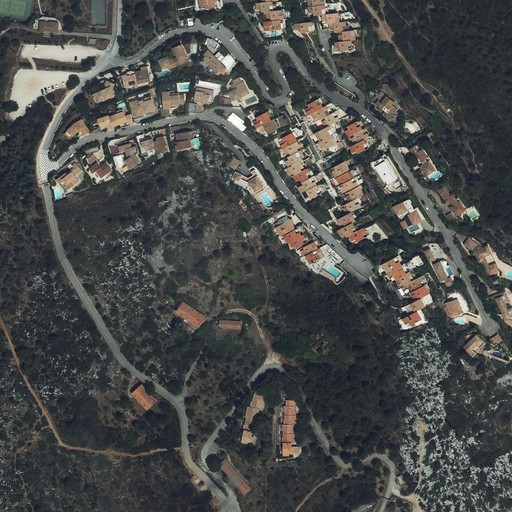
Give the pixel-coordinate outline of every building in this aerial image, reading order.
[(268,0),(259,0),(253,1),(253,7),(257,6),(257,10),(266,9),(270,9),(268,0)] [(319,13),(323,13),(321,3),(306,5),(306,11),(310,11),(310,14),(319,13)] [(267,12),(263,13),(264,19),(277,18),(280,17),(279,8),(270,9),(266,9),(267,12)] [(325,22),(337,21),(335,11),(323,13),(319,13),(320,19),(324,19),(324,22),(325,22)] [(277,18),(264,19),(261,19),(262,26),(265,25),(266,28),(278,27),(277,18)] [(308,20),(292,22),(293,28),(297,28),(297,31),(309,29),(308,20)] [(330,28),(331,31),(338,30),(342,30),(341,20),(337,21),(325,22),(326,28),(330,28)] [(58,31),(59,22),(40,21),(39,31),(58,31)] [(342,30),(338,30),(338,33),(335,34),(336,40),(347,39),(351,38),(350,29),(342,30)] [(347,39),(336,40),(331,41),(332,47),(336,46),(336,50),(348,48),(347,39)] [(170,48),(174,57),(176,61),(180,60),(185,58),(179,45),(170,48)] [(157,47),(152,51),(155,56),(161,51),(157,47)] [(214,58),(211,55),(205,49),(200,54),(201,56),(200,58),(201,59),(201,60),(207,65),(214,58)] [(164,67),(169,65),(166,61),(164,56),(156,60),(160,69),(164,67)] [(223,66),(217,60),(214,58),(207,65),(212,71),(213,70),(215,71),(216,70),(218,72),(223,66)] [(132,71),(132,72),(135,83),(148,80),(144,68),(138,70),(132,71)] [(122,87),(135,83),(132,72),(125,74),(118,76),(119,79),(120,79),(122,87)] [(243,90),(238,81),(235,76),(229,80),(231,83),(227,85),(229,89),(225,91),(230,100),(233,98),(233,99),(239,96),(239,95),(237,93),(243,90)] [(351,93),(324,78),(321,83),(325,86),(348,99),(351,93)] [(100,91),(92,95),(96,102),(112,95),(110,90),(113,83),(105,80),(103,84),(105,85),(103,89),(100,90),(100,91)] [(191,101),(188,101),(186,110),(194,111),(196,102),(199,103),(200,99),(211,101),(212,93),(204,92),(204,89),(194,87),(191,101)] [(182,102),(182,94),(177,95),(169,95),(169,93),(169,91),(160,92),(162,108),(168,108),(168,106),(171,105),(171,102),(177,102),(182,102)] [(306,110),(318,104),(313,95),(303,101),(304,104),(300,106),(304,112),(306,110)] [(142,113),(150,110),(153,109),(149,96),(129,103),(133,118),(142,115),(142,114),(142,113)] [(373,103),(379,108),(382,105),(385,108),(382,110),(379,114),(387,121),(390,117),(388,115),(391,112),(390,112),(393,107),(389,104),(391,101),(384,96),(379,101),(376,99),(373,103)] [(320,114),(326,111),(320,103),(318,104),(306,110),(310,116),(313,114),(315,117),(320,114)] [(256,124),(267,117),(263,109),(252,115),(254,118),(250,120),(253,126),(256,124)] [(321,117),(318,119),(321,125),(326,122),(335,117),(330,109),(326,111),(320,114),(321,117)] [(125,117),(122,110),(115,112),(108,115),(112,124),(113,126),(126,120),(128,124),(132,122),(130,115),(125,117)] [(241,121),(229,112),(224,119),(239,131),(243,126),(239,123),(241,121)] [(103,125),(106,124),(106,126),(112,124),(108,115),(108,114),(96,119),(99,127),(103,125)] [(267,117),(256,124),(259,130),(263,128),(264,130),(274,125),(270,116),(267,117)] [(65,129),(71,135),(78,128),(82,133),(88,130),(81,117),(73,122),(65,129)] [(349,131),(358,126),(353,118),(342,124),(344,127),(340,129),(343,134),(349,131)] [(314,136),(317,134),(319,137),(328,132),(330,131),(326,122),(321,125),(311,130),(314,136)] [(177,125),(169,126),(171,134),(174,133),(175,141),(187,139),(186,135),(188,135),(187,130),(178,132),(177,125)] [(350,134),(347,136),(350,142),(360,137),(364,134),(359,126),(358,126),(349,131),(350,134)] [(166,134),(164,127),(157,129),(158,136),(163,135),(166,134)] [(71,135),(65,129),(62,132),(68,138),(71,135)] [(278,147),(292,139),(288,131),(278,137),(279,140),(275,142),(278,147)] [(142,132),(134,134),(136,141),(139,140),(139,138),(143,137),(142,132)] [(328,132),(319,137),(314,140),(317,145),(320,143),(322,146),(333,140),(328,132)] [(166,150),(163,137),(156,139),(152,140),(151,137),(143,139),(139,140),(141,146),(143,145),(146,155),(166,150)] [(352,149),(354,152),(367,145),(364,140),(362,141),(360,137),(350,142),(345,145),(348,150),(352,149)] [(187,139),(175,141),(176,143),(174,144),(175,150),(187,147),(186,144),(188,143),(187,139)] [(297,148),(292,139),(278,147),(281,153),(285,151),(286,154),(294,150),(297,148)] [(422,162),(418,164),(423,171),(429,167),(427,165),(430,163),(427,158),(425,159),(423,156),(426,153),(420,145),(416,148),(412,142),(406,147),(410,153),(414,151),(422,162)] [(127,164),(131,168),(139,162),(138,160),(133,154),(133,153),(135,152),(134,147),(131,148),(129,143),(118,146),(120,151),(125,150),(127,157),(127,158),(125,160),(127,164)] [(111,153),(118,152),(118,144),(110,144),(111,153)] [(285,158),(281,160),(285,166),(297,159),(299,158),(294,150),(286,154),(284,155),(285,158)] [(116,166),(124,165),(122,154),(115,155),(116,166)] [(377,154),(370,158),(386,183),(393,178),(390,175),(393,174),(382,156),(379,158),(377,154)] [(93,161),(95,160),(92,156),(85,161),(88,165),(85,166),(89,171),(91,170),(96,177),(107,170),(102,162),(96,166),(93,161)] [(235,170),(241,161),(234,156),(228,165),(235,170)] [(286,173),(290,171),(291,173),(302,168),(297,159),(285,166),(283,167),(286,173)] [(331,175),(345,167),(341,159),(330,164),(332,167),(328,169),(331,175)] [(61,186),(64,190),(76,182),(72,175),(78,170),(71,160),(64,165),(69,172),(64,175),(63,174),(54,180),(56,184),(58,183),(61,187),(61,186)] [(429,167),(423,171),(424,173),(433,167),(430,163),(427,165),(429,167)] [(254,189),(259,185),(260,184),(253,174),(255,173),(252,167),(248,169),(250,172),(245,176),(233,169),(227,178),(243,187),(244,187),(251,193),(255,191),(254,189)] [(293,180),(296,178),(298,181),(308,175),(303,167),(302,168),(291,173),(289,174),(293,180)] [(339,182),(350,176),(346,168),(332,176),(335,181),(338,180),(339,182)] [(422,174),(418,168),(413,171),(417,178),(422,174)] [(299,192),(313,184),(308,175),(298,181),(299,184),(294,186),(297,192),(299,192)] [(350,176),(339,182),(340,183),(337,185),(340,190),(354,183),(350,176)] [(307,198),(317,192),(313,184),(299,192),(302,198),(306,195),(307,198)] [(345,200),(353,196),(359,192),(355,184),(344,190),(346,193),(342,195),(345,200)] [(444,196),(450,204),(449,205),(450,208),(448,209),(453,215),(459,211),(456,206),(460,204),(456,199),(455,201),(452,197),(449,193),(447,194),(441,185),(435,189),(441,198),(444,196)] [(463,208),(455,195),(452,197),(455,201),(456,199),(460,204),(456,206),(459,211),(462,209),(463,208)] [(343,205),(340,207),(343,213),(347,211),(357,205),(353,196),(345,200),(342,202),(343,205)] [(410,198),(393,205),(398,218),(407,214),(409,218),(400,222),(403,230),(407,229),(409,234),(414,232),(415,234),(423,231),(419,223),(424,221),(418,207),(414,208),(410,198)] [(336,224),(339,222),(341,225),(348,221),(352,219),(347,211),(343,213),(333,218),(336,224)] [(448,212),(442,216),(447,222),(452,218),(448,212)] [(292,213),(287,217),(299,230),(304,225),(292,213)] [(286,219),(275,225),(277,227),(273,229),(277,235),(291,227),(286,219)] [(340,233),(342,235),(345,234),(353,229),(348,221),(341,225),(334,229),(337,234),(340,233)] [(353,229),(345,234),(348,240),(352,238),(353,240),(364,234),(359,226),(353,229)] [(285,241),(298,234),(294,228),(284,233),(284,235),(281,237),(284,242),(285,241)] [(309,241),(311,240),(316,237),(311,232),(306,235),(309,241)] [(300,233),(298,234),(285,241),(289,247),(292,245),(293,246),(304,240),(300,233)] [(486,266),(494,262),(489,253),(482,256),(481,255),(486,252),(483,247),(480,248),(467,238),(462,245),(473,253),(475,257),(473,258),(475,263),(481,261),(483,260),(486,266)] [(302,254),(315,248),(311,240),(309,241),(300,246),(301,247),(298,250),(301,255),(302,254)] [(482,256),(489,253),(486,245),(483,247),(486,252),(481,255),(482,256)] [(321,255),(317,247),(315,248),(302,254),(306,260),(310,258),(311,261),(321,255)] [(425,248),(419,251),(427,268),(428,267),(435,280),(436,280),(437,281),(440,282),(442,286),(448,283),(444,277),(441,278),(437,269),(438,268),(435,262),(428,265),(425,260),(429,257),(425,248)] [(383,272),(397,265),(392,256),(379,264),(383,272)] [(408,259),(401,263),(405,269),(412,265),(408,259)] [(342,261),(338,266),(348,277),(360,285),(364,280),(353,272),(342,261)] [(492,265),(495,271),(497,270),(494,262),(486,266),(487,268),(492,265)] [(386,278),(390,276),(392,279),(402,273),(401,271),(397,265),(383,272),(386,278)] [(485,269),(487,275),(495,271),(492,265),(487,268),(485,269)] [(399,283),(400,285),(403,284),(411,279),(406,271),(402,273),(392,279),(395,285),(399,283)] [(416,276),(411,279),(403,284),(406,290),(410,288),(412,290),(421,285),(422,284),(417,276),(416,276)] [(426,293),(421,285),(412,290),(411,291),(412,293),(408,295),(412,301),(418,298),(426,293)] [(503,293),(505,292),(503,289),(484,299),(489,308),(497,304),(501,312),(501,313),(505,320),(507,319),(511,321),(511,311),(510,308),(508,310),(507,308),(503,302),(502,300),(506,298),(503,293)] [(422,307),(423,307),(431,302),(426,293),(418,298),(422,307)] [(455,298),(461,312),(464,310),(459,297),(455,298)] [(402,307),(406,316),(414,311),(422,307),(418,298),(412,301),(402,307)] [(461,312),(455,298),(446,302),(448,306),(445,307),(449,315),(452,314),(453,316),(461,312)] [(206,318),(182,303),(176,313),(199,327),(206,318)] [(419,320),(414,311),(406,316),(400,320),(405,328),(419,320)] [(220,328),(241,330),(242,322),(221,320),(220,328)] [(473,337),(470,340),(462,346),(469,354),(470,353),(472,356),(476,353),(472,349),(477,345),(478,346),(483,341),(479,336),(477,333),(473,337)] [(491,337),(487,337),(493,345),(498,342),(494,336),(491,337)] [(134,394),(148,408),(156,400),(142,385),(134,394)] [(266,397),(255,394),(253,399),(264,402),(264,403),(266,397)] [(286,409),(295,409),(296,397),(290,397),(290,402),(287,402),(286,409)] [(252,402),(250,407),(259,410),(260,410),(261,405),(263,405),(264,402),(253,399),(253,402),(252,402)] [(257,415),(259,410),(250,407),(248,407),(247,412),(257,415)] [(296,413),(295,413),(295,409),(286,409),(284,408),(284,413),(285,413),(285,417),(296,418),(296,413)] [(257,415),(247,412),(245,418),(247,418),(246,421),(256,424),(257,421),(255,420),(257,415)] [(296,418),(285,417),(285,422),(283,422),(283,427),(293,428),(294,428),(294,422),(296,422),(296,418)] [(254,428),(255,428),(256,424),(246,421),(245,425),(243,424),(241,430),(244,431),(252,433),(254,428)] [(293,428),(283,427),(282,427),(282,432),(283,432),(283,436),(294,437),(294,432),(293,432),(293,428)] [(252,433),(244,431),(241,441),(249,443),(252,433)] [(294,437),(283,436),(282,440),(281,440),(281,445),(282,445),(290,446),(292,446),(292,441),(294,441),(294,437)] [(290,446),(282,445),(281,455),(287,455),(296,456),(297,450),(291,449),(290,446)] [(220,463),(245,495),(252,490),(227,458),(220,463)] [(400,486),(404,484),(401,475),(396,477),(400,486)]
